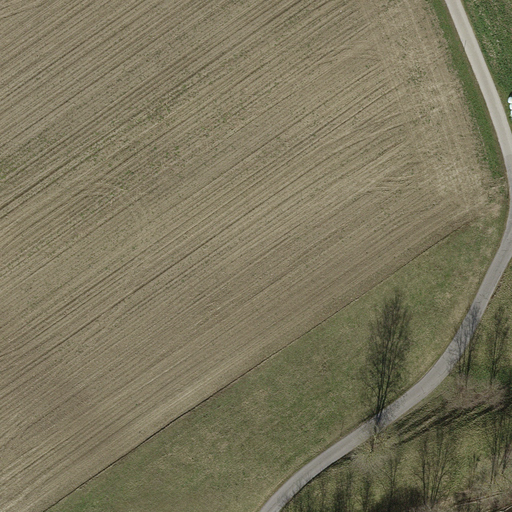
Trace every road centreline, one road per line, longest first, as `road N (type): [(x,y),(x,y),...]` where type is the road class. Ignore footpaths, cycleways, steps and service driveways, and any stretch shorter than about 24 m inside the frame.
road 1 (track): [(511,241),(444,368),(306,474),(270,511)]
road 2 (track): [(511,156),(453,0)]
